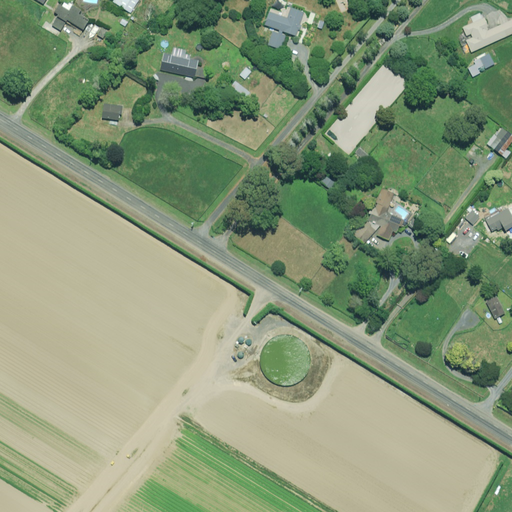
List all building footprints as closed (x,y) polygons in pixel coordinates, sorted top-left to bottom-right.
[(140,0),(115,0),(114,2),(132,14),(140,0)] [(89,22),(86,20),(90,13),(71,2),(69,5),(65,3),(63,6),(58,3),(54,12),(58,14),(52,25),(62,31),(66,23),(83,33),(89,22)] [(284,5),(276,2),(273,8),(281,12),(284,5)] [(305,13),(292,8),(289,19),(270,12),(266,26),(297,36),(305,13)] [(511,34),(511,20),(489,31),(483,19),(462,29),(466,37),(470,35),(472,39),(465,42),(471,54),(511,34)] [(109,32),(102,28),(97,35),(104,39),(109,32)] [(286,36),(274,32),(269,46),(282,50),(286,36)] [(200,61),(165,54),(161,71),(198,79),(198,77),(206,79),(208,69),(199,67),(200,61)] [(495,65),(490,54),(481,59),(486,69),(495,65)] [(252,72),(247,68),(241,75),(246,80),(252,72)] [(124,106),(104,104),(103,119),(122,121),(124,106)] [(511,142),(511,136),(507,133),(500,142),(493,137),(486,146),(506,161),(508,159),(502,155),(511,142)] [(332,181),(327,177),(322,183),(327,187),(332,181)] [(395,194),(383,189),(375,209),(374,208),(369,221),(382,226),(378,236),(390,241),(393,232),(397,234),(403,220),(387,213),(395,194)] [(511,226),(511,216),(508,208),(485,220),(491,231),(495,228),(496,230),(502,227),(504,230),(511,226)] [(480,218),(473,211),(466,218),(473,225),(480,218)] [(376,231),(367,223),(356,236),(365,244),(376,231)] [(487,304),(500,326),(505,323),(501,316),(507,313),(498,297),(487,304)]
